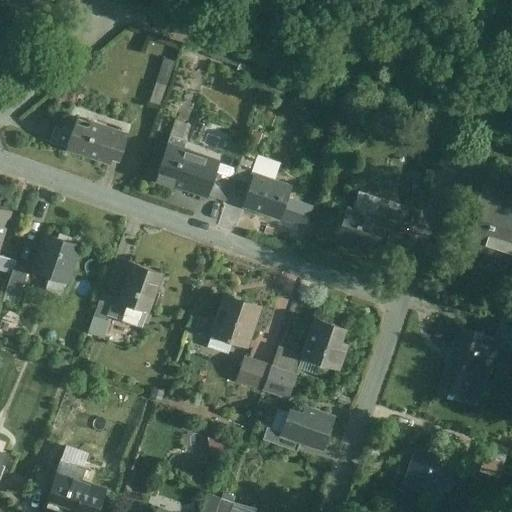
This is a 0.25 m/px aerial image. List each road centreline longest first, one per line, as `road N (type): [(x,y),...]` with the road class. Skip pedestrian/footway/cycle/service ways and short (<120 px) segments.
road 1 (unclassified): [(404,298),(0,160)]
road 2 (unclassified): [(404,298),(331,511)]
road 3 (unclassified): [(453,154),(404,298)]
road 4 (unclassified): [(0,111),(82,40),(92,0)]
